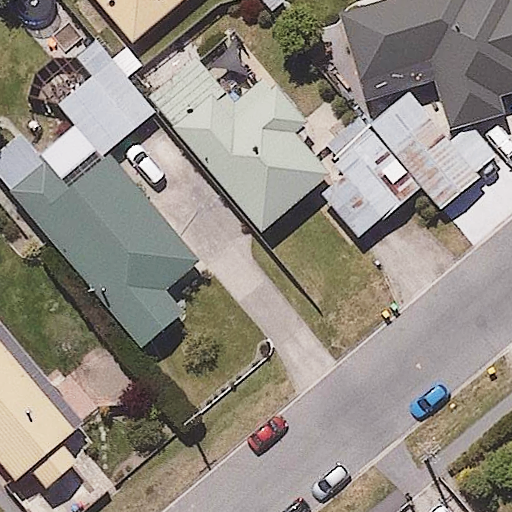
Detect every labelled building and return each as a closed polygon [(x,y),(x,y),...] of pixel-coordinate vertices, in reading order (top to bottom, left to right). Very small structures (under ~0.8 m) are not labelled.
[(99,0),(130,38),(177,0),(99,0)] [(366,92),(428,73),(444,126),(505,107),(500,90),(511,86),(511,0),(364,0),(340,8),(366,92)] [(291,121),(302,113),(236,27),(151,92),(255,229),(314,184),(330,172),(291,121)] [(155,119),(95,37),(73,53),(88,74),(0,137),(0,177),(127,351),(186,309),(163,278),(190,258),(112,150),(155,119)] [(449,137),(411,87),(367,121),(378,135),(330,172),(314,184),(352,235),(421,182),(438,205),(502,157),(473,119),(449,137)] [(78,457),(62,435),(80,421),(0,315),(0,464),(8,476),(28,461),(44,483),(78,457)]
